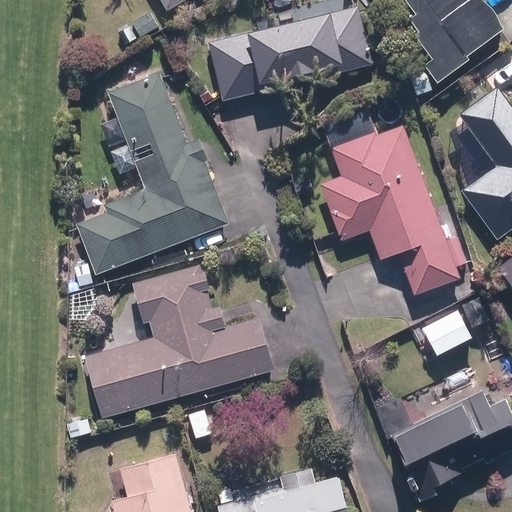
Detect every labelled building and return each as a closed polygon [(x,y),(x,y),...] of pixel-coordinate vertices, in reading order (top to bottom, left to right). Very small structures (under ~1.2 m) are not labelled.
[(165,0),(171,10),(188,0),(165,0)] [(410,0),(419,12),(413,17),(423,31),(418,35),(436,59),(429,64),(442,82),(475,58),(472,55),(509,28),(488,0),(410,0)] [(378,64),(364,4),(210,41),(225,101),(378,64)] [(165,71),(110,93),(123,125),(106,132),(123,172),(138,165),(147,188),(106,205),(108,210),(80,221),(101,273),(230,219),(209,166),(215,163),(201,130),(191,134),(165,71)] [(466,189),(502,238),(511,230),(511,100),(501,86),(463,114),(500,165),(466,189)] [(451,238),(407,124),(381,134),(379,130),(334,146),(345,175),(323,183),(345,241),(373,230),(384,258),(402,251),(419,295),(466,277),(461,264),(469,261),(460,235),(451,238)] [(215,307),(203,262),(135,280),(148,325),(152,324),(155,335),(88,354),(106,418),(297,366),(282,311),(230,325),(224,304),(215,307)] [(487,291),(463,302),(474,327),(498,316),(487,291)] [(486,388),(395,434),(428,499),(453,486),(449,479),(470,469),(468,466),(511,444),(511,401),(509,396),(494,404),(486,388)] [(213,408),(188,417),(196,437),(220,429),(213,408)] [(198,511),(182,451),(124,467),(132,493),(113,498),(117,511),(198,511)] [(358,511),(348,473),(320,480),(316,466),(285,474),(288,488),(223,504),(224,511),(358,511)]
